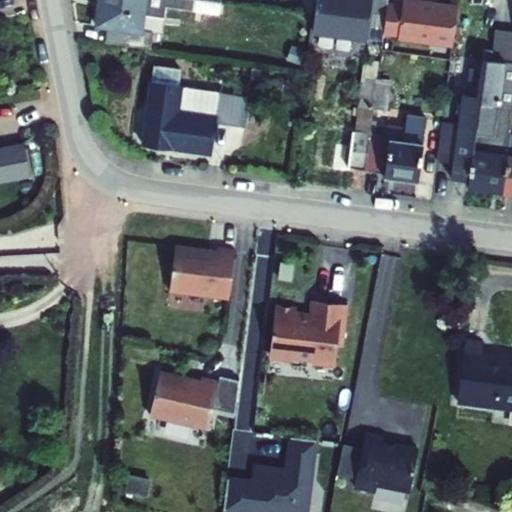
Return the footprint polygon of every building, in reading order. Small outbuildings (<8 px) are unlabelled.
[(97,0),(94,29),(106,30),(103,47),(148,53),(150,35),(131,32),(133,17),(154,19),(156,9),(183,12),(184,0),(97,0)] [(312,0),(311,31),(370,34),(371,0),(312,0)] [(427,0),(405,0),(406,2),(391,1),(385,31),(455,42),(462,2),(429,3),(427,0)] [(511,126),(511,28),(500,27),(497,47),(488,46),(480,93),(463,90),(458,120),(442,117),(435,159),(454,163),(452,175),(466,177),(465,184),(501,190),(511,134),(511,126)] [(377,76),(380,61),(367,59),(355,131),(323,125),(316,165),(347,170),(348,166),(361,169),(368,129),(372,105),(377,76)] [(388,108),(392,78),(377,76),(372,105),(388,108)] [(173,111),(176,91),(147,86),(144,107),(173,111)] [(244,99),(194,92),(191,113),(241,119),(244,99)] [(397,109),(388,108),(372,105),(368,129),(384,132),(383,137),(392,138),(396,115),(397,109)] [(190,118),(172,116),(173,111),(144,107),(138,147),(204,155),(210,123),(239,127),(241,119),(191,113),(190,118)] [(383,137),(384,132),(368,129),(361,169),(376,171),(376,174),(405,179),(415,118),(396,115),(392,138),(383,137)] [(511,134),(501,190),(511,191),(511,134)] [(0,174),(25,170),(19,136),(0,139),(0,174)] [(231,294),(236,246),(218,245),(218,248),(176,243),(171,288),(231,294)] [(349,300),(314,296),(312,312),(297,310),(298,304),(277,301),(272,349),(275,354),(316,355),(319,359),(337,361),(339,341),(344,342),(349,300)] [(484,339),(465,336),(457,401),(511,407),(511,356),(483,353),(484,339)] [(220,383),(221,380),(203,376),(202,379),(161,370),(152,414),(210,427),(220,383)] [(235,433),(240,387),(220,383),(210,427),(235,433)] [(386,436),(366,433),(363,447),(357,478),(355,486),(376,490),(377,483),(411,490),(419,448),(386,441),(386,436)] [(255,474),(228,472),(225,511),(241,511),(312,511),(318,437),(288,434),(286,462),(256,460),(255,474)] [(363,447),(348,444),(342,475),(357,478),(363,447)]
